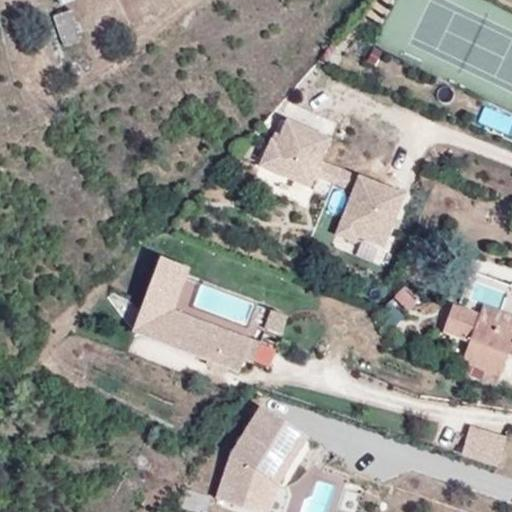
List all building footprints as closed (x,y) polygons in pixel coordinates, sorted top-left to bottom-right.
[(52,14),(63,44),(83,37),(72,7),(52,14)] [(511,113),(483,104),(477,121),(508,132),(511,122),(511,113)] [(271,140),(260,167),(309,188),(315,176),(321,162),(330,140),(287,121),(277,143),(271,140)] [(321,162),(315,176),(354,193),(360,178),(321,162)] [(360,178),(354,193),(335,236),(354,244),(357,238),(382,249),(404,197),(360,178)] [(137,334),(239,373),(244,361),(229,355),(237,335),(259,343),(264,330),(281,336),(287,318),(253,305),(245,325),(195,306),(203,286),(181,278),(185,268),(161,259),(144,304),(148,305),(137,334)] [(393,321),(406,313),(395,296),(382,304),(393,321)] [(133,333),(137,334),(148,305),(144,304),(133,333)] [(473,367),(470,374),(497,384),(508,355),(511,356),(511,326),(480,315),(453,304),(443,333),(470,343),(462,363),(473,367)] [(511,326),(511,316),(483,306),(480,315),(511,326)] [(259,343),(237,335),(229,355),(244,361),(252,363),(259,343)] [(217,498),(258,511),(261,511),(270,481),(277,486),(278,486),(308,438),(261,408),(231,455),(217,498)] [(461,454),(498,467),(506,441),(470,429),(461,454)] [(277,486),(270,481),(261,511),(270,511),(278,486),(277,486)]
